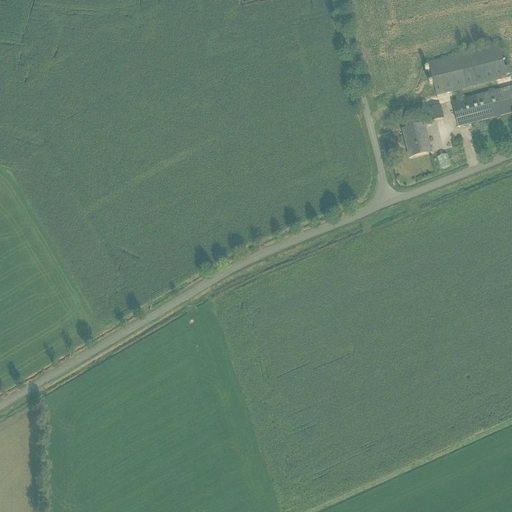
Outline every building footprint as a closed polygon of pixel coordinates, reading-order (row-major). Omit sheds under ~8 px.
[(438,98),(509,80),(508,76),(511,75),(510,68),(504,70),(498,46),(429,63),(438,98)] [(511,87),(451,103),(457,128),(511,114),(511,87)] [(442,108),(427,110),(429,122),(444,119),(442,108)] [(409,159),(431,154),(425,127),(403,131),(409,159)] [(445,173),(456,169),(451,156),(440,160),(445,173)]
